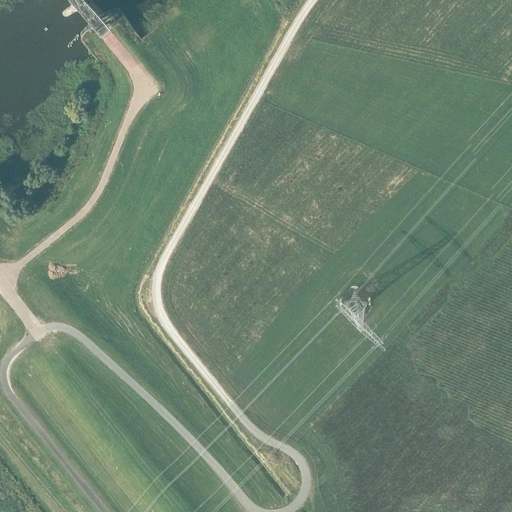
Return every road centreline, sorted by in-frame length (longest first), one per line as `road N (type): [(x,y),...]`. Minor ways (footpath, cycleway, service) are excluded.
road 1 (track): [(312,0),(155,285),(162,318),(242,420),(301,463),(304,492),(286,511)]
road 2 (unclassified): [(0,280),(88,206),(134,109),(137,71),(100,28)]
road 3 (track): [(258,511),(88,344),(63,328),(37,332)]
road 4 (unclassified): [(104,511),(7,388),(9,359),(37,332),(0,280)]
